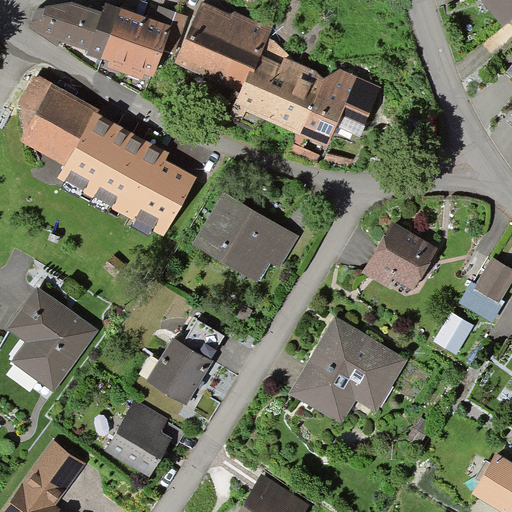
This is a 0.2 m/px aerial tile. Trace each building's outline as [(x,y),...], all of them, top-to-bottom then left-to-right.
[(511,0),(485,0),(503,21),(511,13),(511,0)] [(88,48),(102,53),(117,12),(102,7),(99,15),(69,4),(43,8),(35,30),(56,45),(58,38),(88,48)] [(241,88),(256,59),(267,34),(237,19),(231,22),(217,15),(218,14),(199,5),(177,56),(223,79),(241,88)] [(151,25),(141,21),(126,62),(152,71),(173,13),(158,8),(151,25)] [(141,21),(117,12),(102,53),(126,62),(141,21)] [(282,71),(256,59),(241,88),(227,116),(253,127),(260,113),(298,130),(321,80),(285,64),(282,71)] [(322,80),(321,80),(298,130),(323,142),(332,121),(356,131),(373,92),(342,78),(338,72),(322,80)] [(140,185),(158,153),(50,92),(53,87),(35,77),(19,105),(22,135),(142,203),(149,191),(140,185)] [(275,262),(288,241),(224,203),(201,241),(252,272),(263,255),(275,262)] [(370,261),(410,285),(430,250),(390,227),(370,261)] [(103,268),(113,275),(121,266),(111,258),(103,268)] [(476,286),(497,299),(511,274),(490,261),(476,286)] [(91,332),(35,291),(9,328),(41,351),(28,369),(15,360),(14,361),(51,387),(91,332)] [(235,316),(243,321),(249,312),(241,307),(235,316)] [(149,384),(182,404),(209,360),(208,359),(222,336),(195,320),(181,343),(173,338),(159,361),(162,363),(149,384)] [(356,340),(331,325),(312,357),(316,359),(295,394),(321,409),(336,386),(366,404),(380,381),(386,384),(400,362),(361,338),(357,339),(356,340)] [(156,434),(163,422),(133,404),(125,417),(124,416),(107,446),(148,470),(165,440),(156,434)] [(408,438),(416,443),(427,426),(418,421),(408,438)] [(61,511),(50,504),(81,462),(54,442),(3,511),(61,511)] [(511,511),(511,463),(497,455),(475,491),(511,511)] [(298,511),(302,507),(266,483),(258,495),(252,492),(239,511),(298,511)]
